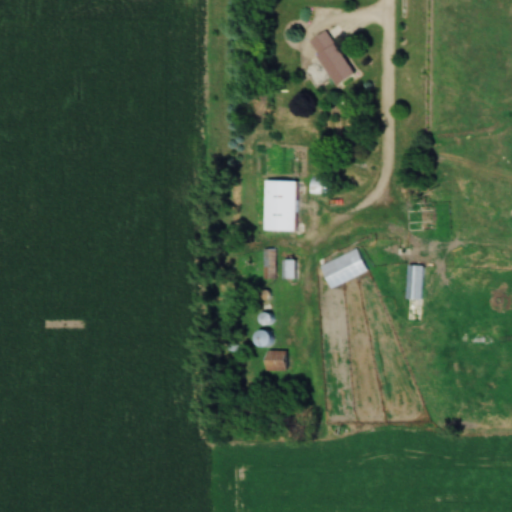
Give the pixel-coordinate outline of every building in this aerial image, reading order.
[(338,87),(356,75),(329,32),(310,43),(338,87)] [(298,232),(298,182),(267,182),(267,232),(298,232)] [(369,273),(359,250),(321,266),(331,290),(369,273)] [(424,267),(408,267),(408,302),(424,302),(424,267)] [(269,373),(288,373),(288,352),(269,352),(269,373)]
